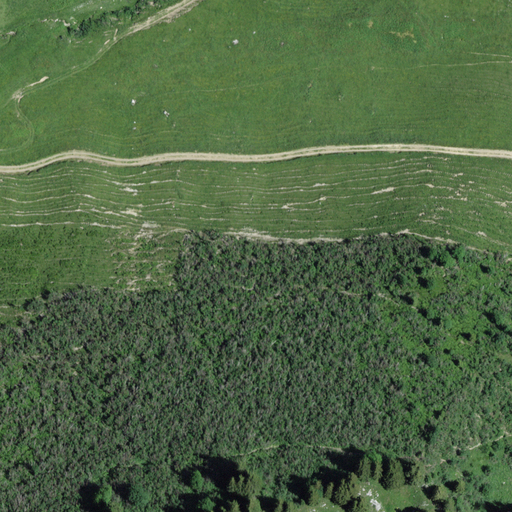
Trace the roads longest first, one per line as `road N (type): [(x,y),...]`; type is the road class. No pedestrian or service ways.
road 1 (track): [(0,168),(70,154),(124,162),(398,147),(511,155)]
road 2 (track): [(0,149),(31,136),(16,106),(23,87),(84,64),(120,33),(193,0)]
